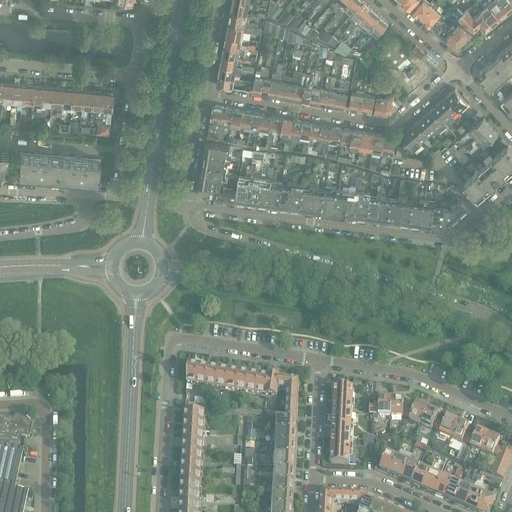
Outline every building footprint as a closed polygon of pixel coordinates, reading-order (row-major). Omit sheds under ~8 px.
[(233,0),(232,0),(230,12),(247,14),(248,8),(253,9),(254,4),(249,3),(233,0)] [(266,13),(277,18),(284,6),(273,0),(266,13)] [(334,0),(331,4),(335,7),(333,9),(337,13),(348,0),(334,0)] [(362,0),(348,0),(337,13),(340,16),(346,9),(351,13),(362,0)] [(371,8),(362,0),(351,13),(348,18),(352,22),(351,23),(355,27),(357,24),(360,20),(371,8)] [(411,10),(419,0),(406,0),(403,4),(411,10)] [(420,15),(423,18),(433,6),(426,0),(422,0),(413,11),(419,16),(420,15)] [(497,22),(502,18),(489,3),(485,6),(479,0),(476,3),(493,24),(496,21),(497,22)] [(509,11),(500,0),(492,0),(489,3),(502,18),(506,14),(505,13),(509,11)] [(511,8),(511,0),(500,0),(509,11),(511,8)] [(493,24),(476,3),(472,6),(477,12),(473,16),(480,25),(486,31),(490,27),(490,26),(493,24)] [(442,13),(433,6),(423,18),(426,20),(425,21),(431,26),(442,13)] [(380,15),(371,8),(360,20),(357,24),(365,32),(366,31),(380,15)] [(297,28),(302,17),(285,9),(280,20),(297,28)] [(480,25),(473,16),(468,9),(463,14),(457,9),(454,13),(474,30),(480,25)] [(247,14),(230,12),(228,23),(258,29),(258,24),(245,22),(247,14)] [(326,24),(329,18),(323,15),(320,21),(326,24)] [(389,23),(380,15),(366,31),(372,35),(368,40),(372,43),(389,23)] [(304,21),(299,29),(306,33),(311,25),(304,21)] [(452,30),(465,41),(468,38),(469,37),(471,37),(472,35),(472,34),(473,32),(460,21),(452,30)] [(228,23),(226,36),(242,39),(243,31),(251,33),(252,31),(262,33),(262,30),(258,29),(228,23)] [(445,39),(458,50),(459,49),(460,49),(462,47),(461,46),(463,44),(465,41),(452,30),(445,39)] [(242,39),(226,36),(224,45),(246,49),(246,45),(241,44),(242,39)] [(336,48),(346,56),(353,47),(343,40),(336,48)] [(493,90),(511,73),(511,43),(478,73),(493,90)] [(224,45),(222,56),(238,58),(240,52),(245,53),(246,49),(224,45)] [(425,53),(416,46),(412,51),(421,58),(425,53)] [(238,58),(222,56),(220,65),(242,69),(243,65),(238,64),(238,58)] [(269,95),(277,96),(282,70),(283,64),(279,63),(277,73),(273,72),(272,78),(269,95)] [(220,65),(219,76),(235,78),(236,72),(241,73),(242,69),(220,65)] [(253,92),(261,93),(265,68),(261,67),(261,72),(256,71),(253,92)] [(269,95),(272,78),(268,78),(270,68),(265,68),(261,93),(269,95)] [(302,101),(310,102),(316,70),(311,69),(308,85),(305,84),(302,101)] [(414,73),(411,69),(406,74),(409,78),(414,73)] [(277,96),(285,98),(289,76),(285,75),(286,71),(282,70),(277,96)] [(310,102),(318,104),(321,87),(317,87),(320,71),(316,70),(310,102)] [(285,98),(294,99),(298,71),(294,71),(293,76),(289,76),(285,98)] [(294,99),(302,101),(305,84),(301,84),(303,72),(298,71),(294,99)] [(511,73),(493,90),(502,100),(511,90),(511,73)] [(240,79),(235,78),(219,76),(217,86),(233,89),(234,82),(240,83),(240,79)] [(318,104),(326,105),(331,77),(327,76),(325,88),(321,87),(318,104)] [(326,105),(335,107),(338,90),(333,90),(335,77),(331,77),(326,105)] [(338,88),(338,90),(335,107),(345,108),(350,80),(346,80),(344,89),(338,88)] [(7,85),(3,85),(1,105),(6,106),(7,101),(12,101),(13,85),(7,84),(7,85)] [(19,85),(13,85),(12,101),(17,102),(16,107),(21,107),(23,87),(19,86),(19,85)] [(26,102),(32,103),(33,86),(27,86),(27,87),(23,87),(21,107),(26,108),(26,102)] [(36,108),(41,109),(43,88),(39,88),(39,87),(33,86),(32,103),(36,103),(36,108)] [(47,104),(52,105),(53,88),(47,88),(47,89),(43,88),(41,109),(46,109),(47,104)] [(61,111),(63,90),(59,90),(59,89),(53,88),(52,105),(57,105),(56,110),(61,111)] [(67,91),(63,90),(61,111),(71,111),(73,90),(67,89),(67,91)] [(349,109),(360,111),(363,94),(364,91),(356,89),(356,93),(352,92),(349,109)] [(456,89),(447,96),(460,110),(470,101),(463,93),(461,95),(456,89)] [(79,91),(73,90),(71,111),(76,112),(81,112),(83,92),(78,92),(79,91)] [(511,90),(502,100),(511,111),(511,90)] [(86,108),(92,108),(93,92),(87,91),(87,92),(83,92),(81,112),(86,113),(86,108)] [(95,122),(98,123),(100,123),(103,94),(99,93),(99,92),(93,92),(92,108),(96,109),(95,122)] [(109,135),(110,124),(105,123),(106,114),(106,109),(112,110),(113,95),(112,95),(112,93),(107,93),(107,94),(103,94),(100,123),(98,123),(97,134),(109,135)] [(375,96),(363,94),(360,111),(372,113),(375,96)] [(377,98),(374,114),(387,116),(399,105),(391,96),(388,100),(377,98)] [(440,102),(452,117),(460,110),(447,96),(440,102)] [(440,102),(432,109),(444,123),(452,117),(440,102)] [(219,140),(221,126),(222,122),(224,107),(213,105),(210,128),(218,130),(217,133),(209,132),(208,138),(219,140)] [(224,107),(222,122),(221,126),(231,128),(231,124),(234,109),(224,107)] [(234,109),(231,124),(231,128),(240,129),(243,111),(234,109)] [(424,116),(437,130),(439,133),(447,126),(444,123),(432,109),(424,116)] [(253,112),(243,111),(240,129),(240,132),(244,133),(245,126),(251,127),(253,112)] [(263,114),(253,112),(251,127),(255,128),(253,135),(255,135),(253,147),(257,147),(259,135),(260,129),(263,114)] [(273,116),(263,114),(260,129),(259,135),(263,136),(263,134),(269,135),(273,116)] [(284,118),(273,116),(269,135),(273,136),(274,131),(281,133),(284,118)] [(424,116),(416,122),(429,137),(437,130),(424,116)] [(294,120),(284,118),(281,133),(287,134),(286,139),(290,140),(291,134),(294,120)] [(477,138),(491,126),(484,118),(478,123),(476,121),(468,128),(477,138)] [(303,121),(294,120),(291,134),(301,136),(303,121)] [(313,123),(303,121),(301,136),(311,138),(313,123)] [(79,131),(79,123),(61,122),(60,130),(79,131)] [(416,122),(409,129),(421,143),(429,137),(416,122)] [(323,125),(313,123),(311,138),(309,145),(313,146),(314,138),(320,140),(323,125)] [(332,126),(323,125),(320,140),(325,140),(324,147),(329,148),(329,146),(332,126)] [(343,128),(332,126),(329,146),(333,146),(334,142),(341,143),(343,128)] [(499,134),(491,126),(477,138),(484,147),(499,134)] [(353,130),(343,128),(341,143),(346,144),(345,152),(349,152),(350,149),(353,130)] [(411,152),(421,143),(409,129),(401,136),(406,143),(404,144),(411,152)] [(363,132),(353,130),(350,149),(359,151),(363,132)] [(375,134),(363,132),(359,151),(364,152),(364,147),(372,149),(375,134)] [(375,134),(372,149),(371,153),(382,155),(385,136),(375,134)] [(229,142),(245,145),(246,139),(230,136),(229,142)] [(395,138),(385,136),(382,155),(392,157),(395,138)] [(206,153),(232,157),(233,153),(227,152),(228,146),(207,142),(206,153)] [(511,170),(511,149),(508,145),(464,184),(478,200),(511,170)] [(0,175),(1,175),(2,164),(8,164),(9,153),(2,152),(2,153),(0,152),(0,175)] [(58,178),(59,167),(60,156),(20,152),(18,174),(58,178)] [(204,163),(225,167),(226,160),(231,161),(232,157),(206,153),(204,163)] [(58,178),(78,179),(98,181),(100,159),(60,156),(59,167),(58,178)] [(202,174),(228,178),(229,174),(224,173),(225,167),(204,163),(202,174)] [(200,185),(221,188),(222,182),(228,183),(228,178),(202,174),(200,185)] [(238,192),(236,201),(247,202),(251,176),(247,176),(246,181),(239,180),(238,192)] [(251,176),(247,202),(258,204),(261,183),(255,182),(255,177),(251,176)] [(261,183),(258,204),(269,205),(273,179),(268,178),(268,183),(261,183)] [(273,179),(269,205),(280,207),(283,185),(277,184),(277,180),(273,179)] [(283,185),(280,207),(291,208),(294,182),(290,181),(289,186),(283,185)] [(294,182),(291,208),(301,210),(304,188),(298,187),(298,182),(294,182)] [(304,188),(301,210),(312,211),(315,185),(311,184),(310,189),(304,188)] [(421,225),(431,227),(434,205),(428,205),(431,184),(427,184),(425,199),(421,225)] [(236,201),(238,192),(226,191),(227,189),(221,188),(200,185),(199,196),(236,201)] [(315,185),(312,211),(323,212),(326,191),(319,190),(320,185),(315,185)] [(332,192),(326,191),(323,212),(334,214),(337,187),(333,187),(332,192)] [(335,214),(346,215),(349,192),(342,191),(342,188),(339,188),(335,214)] [(346,215),(357,217),(360,190),(355,190),(355,192),(349,192),(346,215)] [(357,217),(367,218),(370,194),(364,193),(364,191),(360,190),(357,217)] [(367,218),(378,220),(381,193),(377,193),(376,195),(370,194),(367,218)] [(378,220),(388,221),(391,200),(384,199),(385,194),(381,193),(378,220)] [(388,221),(399,222),(403,196),(398,196),(398,200),(391,200),(388,221)] [(399,222),(410,224),(413,202),(406,202),(407,197),(403,196),(399,222)] [(410,224),(421,225),(425,199),(419,198),(419,203),(413,202),(410,224)] [(450,208),(445,207),(442,228),(446,228),(470,207),(462,198),(450,208)] [(442,228),(445,207),(446,202),(441,201),(441,203),(435,203),(434,205),(431,227),(442,228)] [(206,388),(209,368),(189,365),(187,385),(206,388)] [(226,391),(229,371),(209,368),(206,388),(226,391)] [(246,394),(249,374),(229,371),(226,391),(246,394)] [(266,397),(270,378),(249,374),(246,394),(266,397)] [(288,391),(290,381),(270,378),(266,397),(277,399),(279,389),(288,391)] [(288,391),(287,419),(287,420),(297,420),(297,419),(297,418),(299,382),(290,381),(288,391)] [(334,401),(353,401),(354,388),(335,387),(334,401)] [(379,407),(375,407),(374,415),(374,421),(379,421),(379,416),(391,417),(392,399),(379,398),(379,407)] [(405,417),(408,410),(404,408),(404,399),(392,399),(391,417),(403,417),(403,416),(405,417)] [(353,401),(334,401),(334,413),(352,414),(353,401)] [(408,410),(405,417),(410,419),(410,420),(421,425),(428,408),(417,403),(413,412),(408,410)] [(436,430),(439,423),(436,421),(439,413),(428,408),(421,425),(432,430),(432,429),(436,430)] [(185,412),(184,433),(204,434),(205,413),(185,412)] [(334,413),(333,426),(352,427),(352,414),(334,413)] [(440,433),(451,438),(458,421),(447,416),(443,424),(439,423),(436,430),(440,432),(440,433)] [(0,487),(15,491),(24,451),(18,449),(22,430),(24,430),(25,427),(23,426),(24,424),(4,419),(3,422),(0,421),(0,487)] [(275,431),(297,432),(298,432),(298,426),(297,426),(297,420),(287,420),(276,419),(275,431)] [(462,443),(463,442),(467,444),(470,436),(466,434),(470,426),(458,421),(451,438),(462,443)] [(352,427),(333,426),(333,439),(351,439),(352,427)] [(471,446),(482,451),(489,434),(478,430),(474,438),(470,436),(467,444),(471,445),(471,446)] [(275,444),(296,445),(296,444),(298,444),(298,438),(296,438),(297,432),(275,431),(275,444)] [(183,454),(203,455),(204,434),(184,433),(183,454)] [(498,455),(498,454),(501,449),(497,447),(500,439),(489,434),(482,451),(493,456),(493,455),(497,457),(498,455)] [(365,435),(365,446),(375,446),(374,435),(365,435)] [(333,439),(332,452),(351,452),(351,439),(333,439)] [(426,451),(428,446),(418,442),(416,447),(426,451)] [(274,456),(296,457),(296,456),(297,456),(297,450),(296,450),(296,445),(275,444),(274,456)] [(511,451),(501,448),(501,449),(498,454),(511,460),(511,458),(511,451)] [(380,468),(391,473),(398,457),(387,452),(387,453),(382,451),(380,457),(384,459),(380,468)] [(351,452),(332,452),(331,464),(350,465),(351,452)] [(183,454),(182,474),(201,475),(203,455),(183,454)] [(496,461),(509,466),(511,460),(498,454),(498,455),(497,457),(496,461)] [(274,467),(295,468),(296,468),(297,462),(295,462),(296,457),(274,456),(274,467)] [(402,478),(410,462),(398,457),(391,473),(402,478)] [(506,472),(509,466),(496,461),(493,467),(506,472)] [(402,478),(414,483),(421,466),(410,462),(402,478)] [(424,488),(432,469),(421,465),(421,466),(414,483),(413,484),(419,487),(420,486),(424,488)] [(273,482),(294,483),(295,470),(295,468),(274,467),(274,469),(273,482)] [(504,479),(506,472),(493,467),(491,474),(504,479)] [(427,490),(435,493),(443,474),(432,469),(424,488),(427,489),(427,490)] [(181,486),(181,494),(200,495),(201,475),(182,474),(181,486)] [(446,497),(454,479),(443,474),(435,493),(442,496),(442,495),(446,497)] [(449,500),(456,502),(463,485),(457,482),(458,480),(454,479),(446,497),(450,499),(449,500)] [(489,484),(500,489),(502,484),(491,479),(489,484)] [(272,494),(294,495),(294,483),(273,482),(272,494)] [(467,506),(475,488),(464,483),(463,485),(456,502),(463,505),(463,504),(467,506)] [(0,511),(24,511),(25,510),(28,494),(15,491),(0,487),(0,511)] [(471,509),(477,511),(486,492),(475,488),(467,506),(471,508),(471,509)] [(360,511),(371,511),(376,502),(367,497),(367,494),(324,492),(322,494),(320,511),(332,511),(333,504),(363,505),(360,511)] [(490,511),(497,497),(486,492),(477,511),(478,511),(490,511)] [(179,511),(199,511),(200,495),(181,494),(179,511)] [(272,507),(293,507),(294,495),(272,494),(272,507)] [(371,511),(383,511),(386,506),(376,502),(371,511)]
